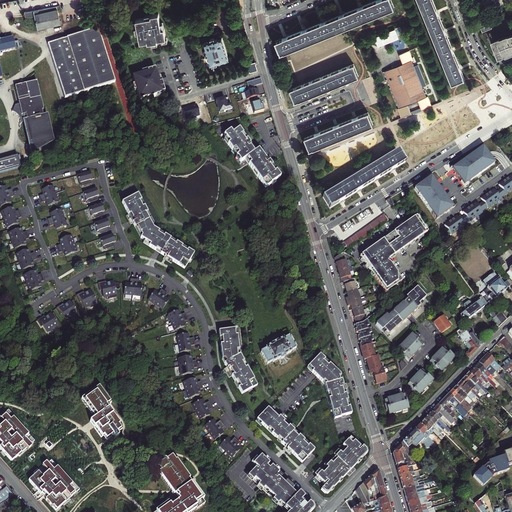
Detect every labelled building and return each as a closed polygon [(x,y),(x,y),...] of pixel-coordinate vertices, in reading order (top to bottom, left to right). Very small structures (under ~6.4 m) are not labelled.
[(280,52),(280,53),(393,7),(393,8),(394,8),(390,0),(377,0),(371,3),(363,6),(360,7),(343,14),(340,15),(332,18),(325,21),(322,22),(306,29),(303,30),(294,34),(287,37),(284,38),(277,41),(276,40),(276,41),(280,52)] [(418,0),(434,38),(452,82),(452,83),(463,78),(464,79),(464,78),(461,69),(459,66),(456,59),(453,51),(452,48),(447,36),(445,32),(444,29),(441,20),(438,13),(437,11),(432,0),(418,0)] [(26,12),(23,13),(25,19),(35,16),(39,29),(61,22),(56,4),(27,13),(26,12)] [(160,23),(158,13),(150,15),(151,17),(145,18),(135,20),(137,27),(138,33),(140,42),(147,41),(148,43),(152,42),(152,44),(158,43),(157,39),(162,38),(166,38),(164,28),(161,28),(160,23)] [(98,29),(48,44),(64,98),(114,83),(98,29)] [(375,46),(400,37),(397,30),(372,39),(375,46)] [(503,38),(495,41),(502,59),(508,56),(508,57),(511,55),(511,35),(504,39),(503,38)] [(228,59),(222,37),(215,39),(214,37),(210,39),(211,40),(204,43),(211,64),(212,64),(212,65),(216,64),(216,63),(228,59)] [(0,78),(2,78),(0,69),(0,52),(15,49),(13,38),(0,41),(0,40),(0,78)] [(412,59),(382,71),(397,106),(395,107),(398,116),(410,111),(409,109),(407,104),(417,100),(419,105),(420,107),(432,102),(428,94),(426,94),(412,59)] [(255,62),(248,64),(250,73),(258,70),(255,62)] [(347,80),(358,75),(359,75),(354,64),(354,63),(290,89),(295,101),(294,101),(306,97),(309,95),(317,92),(325,89),(328,88),(337,84),(343,81),(346,80),(347,80)] [(141,75),(132,78),(134,85),(135,91),(138,100),(145,98),(146,100),(151,98),(155,97),(155,98),(161,97),(160,94),(163,94),(161,84),(158,85),(157,79),(154,70),(146,72),(147,74),(141,75)] [(263,84),(261,78),(247,82),(248,88),(251,88),(251,90),(245,92),(247,99),(259,95),(257,89),(254,89),(254,87),(263,84)] [(15,87),(22,115),(26,114),(27,120),(43,116),(42,110),(44,110),(37,81),(15,87)] [(227,100),(226,98),(216,101),(219,111),(224,110),(224,112),(226,111),(227,113),(233,111),(231,105),(230,105),(226,106),(226,103),(228,103),(227,100)] [(309,149),(309,150),(372,124),(372,125),(373,125),(368,113),(369,113),(368,112),(358,117),(356,117),(355,118),(353,118),(346,121),(340,124),(338,124),(337,125),(335,126),(326,129),(321,131),(319,132),(318,133),(316,133),(305,138),(309,149)] [(26,120),(34,151),(53,141),(47,115),(43,116),(27,120),(26,120)] [(223,136),(226,139),(224,140),(232,151),(231,152),(235,158),(236,157),(240,163),(244,160),(247,164),(265,189),(280,178),(276,172),(277,171),(273,165),(272,166),(270,164),(272,162),(265,153),(262,155),(258,150),(259,149),(252,140),(250,141),(248,139),(250,138),(245,132),(244,133),(240,128),(234,132),(232,129),(223,136)] [(497,146),(489,150),(491,154),(499,151),(497,146)] [(464,185),(494,164),(488,156),(482,148),(452,168),(464,185)] [(404,163),(398,152),(323,197),(330,209),(340,203),(343,201),(357,192),(360,190),(374,181),(377,180),(392,171),(395,169),(404,163)] [(0,172),(20,167),(17,156),(0,160),(0,172)] [(88,173),(75,176),(76,184),(79,183),(80,186),(89,184),(88,181),(90,180),(88,173)] [(506,198),(511,193),(511,176),(498,187),(506,198)] [(436,220),(452,208),(430,177),(414,189),(436,220)] [(0,188),(0,197),(13,193),(11,189),(7,191),(5,186),(0,188)] [(40,199),(56,194),(53,186),(42,190),(43,194),(39,196),(40,199)] [(94,189),(81,194),(83,201),(86,200),(87,204),(95,200),(94,197),(96,196),(94,189)] [(487,211),(503,200),(495,189),(479,200),(487,211)] [(13,193),(0,197),(0,204),(1,206),(11,202),(9,198),(14,196),(13,193)] [(59,202),(56,194),(40,199),(41,203),(46,201),(47,206),(59,202)] [(138,195),(122,203),(128,215),(126,216),(130,224),(132,223),(141,238),(145,241),(143,243),(164,256),(163,259),(171,264),(172,262),(185,269),(194,254),(153,228),(152,226),(154,224),(138,195)] [(394,204),(391,198),(386,200),(390,207),(394,204)] [(468,225),(484,213),(476,202),(461,214),(468,225)] [(99,204),(86,209),(89,217),(91,216),(92,219),(101,216),(100,213),(102,212),(99,204)] [(4,219),(20,214),(19,210),(15,212),(13,207),(1,211),(4,219)] [(49,223),(64,217),(61,209),(50,213),(52,218),(47,220),(49,223)] [(21,217),(20,214),(4,219),(7,228),(19,223),(17,219),(21,217)] [(450,238),(465,227),(457,216),(442,227),(450,238)] [(64,217),(49,223),(50,226),(54,225),(56,230),(67,225),(64,217)] [(427,232),(416,217),(359,256),(385,292),(402,281),(389,264),(386,262),(388,259),(427,232)] [(105,220),(92,225),(94,232),(97,231),(98,234),(106,231),(105,228),(107,227),(105,220)] [(9,233),(12,241),(28,235),(26,232),(22,233),(21,228),(9,233)] [(29,238),(28,235),(12,241),(15,249),(26,245),(25,240),(29,238)] [(110,235),(97,240),(100,247),(102,247),(103,250),(112,247),(111,243),(113,243),(110,235)] [(58,249),(74,244),(71,236),(59,240),(61,244),(57,246),(58,249)] [(343,244),(345,247),(347,250),(350,247),(346,241),(342,243),(343,244)] [(77,252),(74,244),(58,249),(59,253),(63,251),(65,256),(77,252)] [(17,254),(19,262),(35,256),(34,253),(30,254),(28,250),(17,254)] [(341,254),(335,258),(338,270),(351,266),(349,259),(346,260),(346,259),(343,260),(341,254)] [(36,260),(35,256),(19,262),(22,270),(34,266),(32,261),(36,260)] [(504,264),(498,258),(495,262),(500,268),(504,264)] [(351,266),(338,270),(342,282),(343,281),(351,279),(350,275),(354,274),(351,266)] [(27,283),(43,277),(41,274),(37,275),(36,271),(24,275),(27,283)] [(44,281),(43,277),(27,283),(30,291),(41,287),(40,282),(44,281)] [(132,295),(134,279),(130,279),(130,284),(125,283),(124,294),(132,295)] [(137,280),(134,279),(132,295),(141,296),(142,285),(137,285),(137,280)] [(343,281),(347,293),(358,290),(356,282),(352,283),(351,279),(343,281)] [(494,298),(495,299),(506,290),(506,289),(509,287),(506,283),(503,285),(498,279),(487,287),(492,294),(488,297),(491,301),(494,298)] [(98,283),(99,290),(102,290),(103,297),(109,296),(109,299),(117,297),(114,281),(106,283),(106,281),(98,283)] [(421,302),(425,298),(416,288),(405,298),(407,300),(405,302),(388,317),(387,315),(376,324),(386,336),(412,312),(415,310),(419,306),(418,305),(421,302)] [(155,304),(164,291),(161,289),(158,293),(154,291),(148,300),(155,304)] [(79,302),(81,301),(85,308),(89,306),(90,308),(98,304),(91,290),(84,293),(83,292),(76,295),(79,302)] [(345,298),(347,302),(362,298),(360,292),(359,293),(358,290),(347,293),(348,297),(345,298)] [(167,293),(164,291),(155,304),(162,309),(168,300),(164,297),(167,293)] [(350,305),(352,310),(363,306),(362,303),(367,302),(365,297),(362,298),(347,302),(346,302),(347,306),(350,305)] [(482,297),(478,300),(483,306),(486,304),(482,297)] [(459,314),(465,322),(484,308),(483,306),(478,300),(471,305),(469,301),(466,301),(463,304),(462,306),(465,309),(459,314)] [(56,308),(60,314),(62,313),(66,320),(70,317),(72,319),(79,314),(70,301),(64,306),(63,304),(56,308)] [(363,306),(352,310),(356,324),(363,322),(364,321),(362,315),(365,314),(363,306)] [(178,310),(168,314),(172,322),(186,316),(185,313),(180,315),(178,310)] [(499,322),(501,324),(506,319),(501,312),(495,316),(499,322)] [(43,316),(37,321),(41,327),(43,326),(47,332),(52,329),(53,331),(59,327),(51,314),(44,318),(43,316)] [(187,319),(186,316),(172,322),(175,330),(185,326),(183,321),(187,319)] [(443,316),(433,323),(437,328),(447,321),(443,316)] [(356,324),(353,325),(355,333),(370,329),(367,319),(364,321),(363,322),(356,324)] [(447,321),(437,328),(441,334),(451,327),(447,321)] [(469,358),(478,348),(467,332),(463,328),(463,327),(456,332),(457,332),(465,344),(469,351),(465,355),(469,358)] [(239,328),(218,331),(219,338),(218,338),(219,345),(220,345),(222,359),(226,367),(224,369),(229,378),(231,376),(234,382),(237,388),(238,388),(242,394),(257,386),(243,361),(239,328)] [(370,329),(355,333),(358,340),(372,336),(370,329)] [(467,332),(478,348),(483,343),(476,337),(472,331),(471,332),(469,330),(467,332)] [(177,335),(179,344),(194,341),(193,338),(188,339),(188,334),(177,335)] [(420,348),(422,345),(419,342),(415,338),(412,335),(412,336),(409,338),(409,337),(407,339),(402,344),(400,346),(401,347),(399,349),(398,350),(400,352),(401,352),(405,356),(409,360),(411,357),(414,354),(417,351),(420,348)] [(289,336),(284,339),(283,338),(277,341),(271,344),(265,348),(266,349),(261,352),(267,364),(272,361),(273,362),(279,359),(281,359),(285,358),(285,356),(291,352),(291,351),(295,348),(289,336)] [(374,343),(372,336),(358,340),(360,348),(371,344),(374,343)] [(195,344),(194,341),(179,344),(180,352),(190,350),(190,345),(195,344)] [(371,344),(360,348),(362,354),(373,351),(371,344)] [(429,361),(432,364),(436,369),(437,369),(439,371),(440,371),(442,368),(442,369),(444,367),(449,362),(451,360),(450,360),(452,358),(453,357),(451,355),(450,355),(446,350),(442,347),(440,350),(437,352),(434,356),(431,359),(429,361)] [(373,351),(362,354),(364,360),(366,360),(375,357),(373,351)] [(319,354),(307,367),(324,384),(335,418),(352,413),(350,406),(351,406),(348,399),(346,393),(349,392),(346,383),(343,384),(341,378),(340,374),(330,364),(330,363),(325,358),(324,359),(319,354)] [(487,354),(482,358),(490,366),(493,369),(496,372),(497,371),(495,368),(498,365),(487,354)] [(180,366),(196,364),(196,360),(192,361),(191,356),(179,358),(180,366)] [(379,362),(377,356),(375,357),(366,360),(367,362),(368,366),(379,362)] [(482,358),(478,363),(486,371),(488,373),(490,371),(487,368),(490,366),(482,358)] [(501,368),(505,372),(511,366),(511,359),(511,361),(501,368)] [(380,369),(379,362),(368,366),(370,372),(372,371),(381,369),(380,369)] [(486,371),(478,363),(474,368),(488,383),(489,383),(491,381),(484,373),(486,371)] [(197,367),(196,364),(180,366),(181,375),(194,373),(193,368),(197,367)] [(381,369),(372,371),(373,373),(374,378),(385,374),(383,368),(380,369),(381,369)] [(474,368),(468,373),(477,381),(480,378),(483,381),(485,383),(486,382),(487,384),(488,383),(474,368)] [(407,384),(410,387),(415,392),(417,394),(418,393),(420,391),(421,392),(423,390),(427,385),(429,383),(428,382),(431,380),(431,379),(429,378),(429,377),(424,373),(421,370),(420,370),(418,372),(416,375),(412,379),(410,381),(407,384)] [(468,373),(464,377),(473,386),(476,384),(484,392),(486,391),(480,384),(477,381),(468,373)] [(385,374),(374,378),(376,384),(387,381),(385,374)] [(473,386),(464,377),(463,378),(460,381),(478,399),(482,395),(473,386)] [(183,382),(186,390),(202,384),(201,381),(197,383),(195,378),(183,382)] [(478,399),(460,381),(456,386),(466,396),(472,402),(474,403),(478,399)] [(203,388),(202,384),(186,390),(189,398),(201,394),(199,389),(203,388)] [(466,396),(456,386),(452,390),(470,409),(472,407),(469,405),(464,400),(466,398),(465,397),(466,396)] [(97,387),(79,400),(93,418),(88,422),(90,425),(99,438),(101,436),(104,440),(110,436),(113,439),(117,437),(114,433),(116,432),(119,430),(116,426),(118,425),(111,415),(107,409),(106,409),(105,407),(109,404),(97,387)] [(501,395),(495,389),(493,391),(499,397),(501,395)] [(452,390),(448,395),(452,399),(454,398),(460,404),(461,404),(474,417),(477,415),(470,409),(452,390)] [(388,398),(384,400),(386,404),(388,410),(389,413),(392,412),(393,413),(395,412),(402,410),(404,410),(404,409),(407,408),(408,407),(407,404),(405,398),(404,394),(400,395),(396,396),(392,397),(388,398)] [(448,395),(444,398),(456,410),(463,417),(465,414),(466,416),(468,414),(459,406),(458,405),(456,406),(452,402),(454,401),(452,399),(448,395)] [(444,398),(438,405),(451,418),(454,415),(445,405),(446,403),(455,411),(456,410),(444,398)] [(460,404),(454,398),(452,399),(454,401),(458,405),(459,406),(460,404)] [(193,404),(196,412),(210,405),(209,401),(204,404),(202,399),(193,404)] [(210,405),(196,412),(200,419),(210,414),(208,410),(212,408),(210,405)] [(451,418),(438,405),(431,412),(435,416),(439,413),(442,416),(451,425),(454,421),(451,418)] [(302,462),(315,449),(297,432),(293,429),(295,427),(292,425),(291,426),(289,425),(291,423),(286,418),(284,420),(274,411),(273,413),(268,408),(256,420),(255,421),(261,426),(262,424),(275,436),(275,437),(280,442),(281,441),(285,446),(283,448),(290,455),(292,452),(302,462)] [(8,410),(1,416),(0,416),(0,449),(11,462),(17,456),(18,458),(22,454),(21,453),(26,448),(28,450),(31,446),(30,445),(34,441),(14,419),(15,418),(8,410)] [(427,416),(438,426),(440,424),(443,428),(445,426),(442,423),(439,420),(435,416),(431,412),(427,416)] [(440,428),(438,426),(427,416),(424,420),(438,434),(442,430),(440,428)] [(205,426),(210,433),(222,423),(220,420),(216,423),(213,419),(205,426)] [(419,424),(428,433),(430,435),(433,432),(441,440),(443,439),(438,434),(424,420),(422,422),(419,424)] [(225,426),(222,423),(210,433),(215,439),(224,433),(221,429),(225,426)] [(430,435),(428,433),(419,424),(415,429),(430,445),(432,446),(433,446),(432,445),(434,443),(428,437),(430,435)] [(412,444),(416,448),(421,442),(426,448),(428,447),(430,445),(415,429),(398,446),(404,452),(413,462),(414,462),(419,457),(412,450),(411,450),(408,447),(412,444)] [(220,445),(226,451),(237,440),(235,437),(231,441),(227,437),(220,445)] [(368,453),(367,449),(364,446),(360,451),(359,450),(361,447),(351,438),(349,440),(344,445),(345,447),(317,476),(326,485),(321,490),(325,493),(328,494),(339,482),(340,483),(342,481),(342,480),(347,474),(349,476),(355,470),(353,467),(358,463),(359,464),(362,460),(361,459),(368,453)] [(237,440),(226,451),(233,457),(240,449),(236,446),(240,442),(237,440)] [(394,463),(397,470),(405,467),(405,465),(404,465),(402,459),(404,459),(402,454),(404,452),(398,446),(393,452),(392,456),(394,463)] [(488,462),(489,465),(488,467),(486,465),(473,477),(483,487),(492,478),(491,477),(493,475),(493,477),(509,471),(508,467),(511,465),(511,450),(503,453),(504,456),(488,462)] [(269,463),(261,455),(259,458),(256,456),(252,460),(259,466),(257,468),(256,467),(247,477),(252,482),(255,479),(260,483),(258,485),(273,499),(271,501),(276,506),(278,504),(286,511),(310,511),(314,509),(313,505),(309,502),(307,505),(305,503),(304,505),(303,504),(305,502),(302,500),(305,497),(299,491),(296,494),(291,490),(294,487),(287,480),(284,483),(279,478),(281,475),(279,473),(272,466),(269,468),(267,466),(269,463)] [(159,469),(160,471),(157,473),(170,492),(174,498),(167,503),(168,505),(157,511),(198,511),(205,508),(202,503),(204,502),(193,485),(191,486),(189,483),(191,482),(190,480),(178,463),(177,463),(173,459),(168,463),(167,462),(166,461),(165,462),(164,463),(163,464),(164,465),(159,469)] [(34,475),(28,481),(40,495),(42,493),(46,498),(45,500),(52,507),(55,511),(79,489),(71,481),(70,482),(51,460),(47,464),(46,462),(42,465),(43,467),(38,472),(36,471),(33,474),(34,475)] [(405,467),(397,470),(398,477),(410,473),(415,471),(415,469),(408,471),(407,467),(405,467)] [(378,489),(384,487),(379,471),(375,470),(371,475),(372,481),(375,479),(377,485),(378,487),(374,489),(375,490),(378,489)] [(398,477),(400,482),(417,477),(417,475),(411,477),(410,473),(398,477)] [(400,482),(401,485),(417,481),(419,480),(418,478),(425,476),(426,478),(427,477),(429,477),(426,474),(417,477),(400,482)] [(401,485),(403,491),(414,487),(418,486),(419,486),(433,482),(429,477),(427,477),(428,480),(417,483),(417,481),(401,485)] [(505,496),(500,481),(493,487),(497,499),(505,496)] [(367,503),(369,502),(367,495),(366,493),(366,492),(363,483),(354,492),(361,504),(361,505),(367,503)] [(403,491),(405,497),(416,493),(414,487),(403,491)] [(14,496),(7,488),(0,493),(0,505),(2,504),(3,505),(14,496)] [(405,497),(406,503),(425,497),(423,491),(422,492),(416,493),(405,497)] [(486,508),(492,506),(488,492),(475,502),(476,503),(479,508),(482,506),(485,503),(486,508)] [(425,497),(406,503),(407,505),(408,508),(419,505),(419,504),(424,503),(423,500),(432,497),(431,495),(425,497)] [(507,504),(505,496),(497,499),(498,504),(500,511),(505,511),(503,505),(507,504)] [(375,508),(379,507),(389,504),(387,497),(381,499),(377,500),(373,501),(369,502),(367,503),(368,506),(371,505),(372,509),(375,508)]
